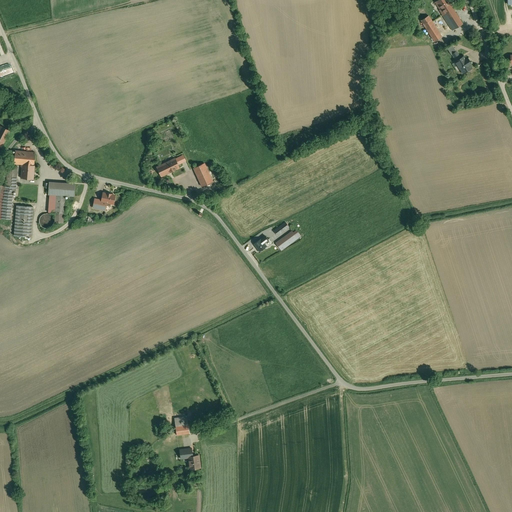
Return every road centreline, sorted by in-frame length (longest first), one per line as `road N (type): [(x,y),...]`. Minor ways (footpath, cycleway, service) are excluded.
road 1 (unclassified): [(0,27),(57,154),(77,174),(189,199),(218,216),(341,383)]
road 2 (unclassified): [(341,383),(364,390),(511,374)]
road 3 (unclassified): [(341,383),(192,436)]
road 4 (track): [(341,383),(341,511)]
